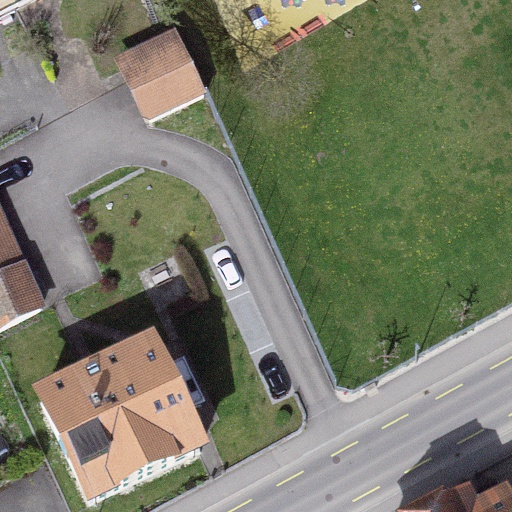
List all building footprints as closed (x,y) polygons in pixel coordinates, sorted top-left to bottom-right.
[(0,0),(0,19),(15,11),(9,0),(0,0)] [(9,0),(15,11),(36,0),(9,0)] [(179,43),(124,69),(150,123),(205,97),(179,43)] [(0,280),(21,270),(0,222),(0,280)] [(21,270),(0,280),(0,332),(39,312),(21,270)] [(40,405),(89,506),(198,454),(180,416),(200,406),(181,367),(161,377),(150,352),(40,405)]
